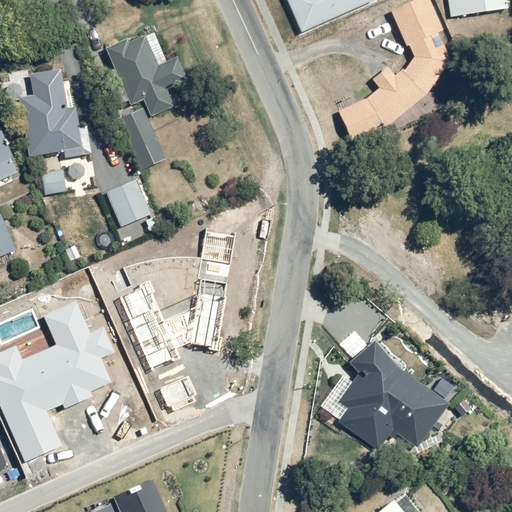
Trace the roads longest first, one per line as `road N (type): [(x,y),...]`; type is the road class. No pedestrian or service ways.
road 1 (residential): [(273,403),(304,198),(288,127),(230,0)]
road 2 (residential): [(273,403),(17,511)]
